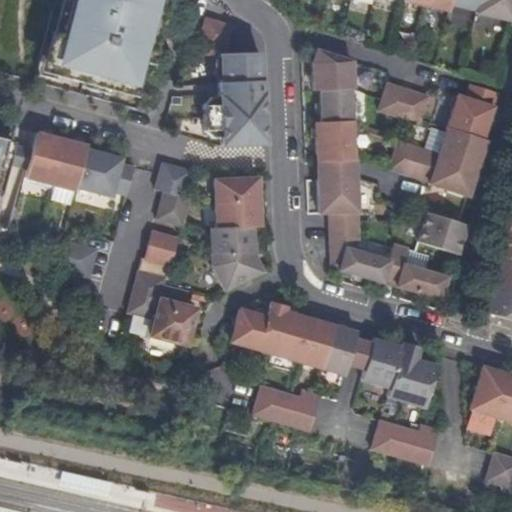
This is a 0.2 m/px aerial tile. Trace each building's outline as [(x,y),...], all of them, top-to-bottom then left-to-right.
[(70,0),(60,41),(52,39),(47,61),(57,63),(54,74),(83,81),(84,80),(132,92),(140,62),(155,0),(70,0)] [(70,0),(60,0),(50,38),(52,39),(60,41),(70,0)] [(164,0),(155,0),(140,62),(148,64),(164,0)] [(473,13),(511,22),(511,19),(511,0),(402,0),(402,1),(445,11),(447,4),(474,11),(473,13)] [(258,52),(227,54),(226,41),(229,27),(205,20),(204,22),(199,38),(199,57),(218,56),(219,84),(216,84),(217,98),(209,98),(201,106),(203,132),(211,139),(219,139),(220,146),(262,143),(258,52)] [(312,123),(314,164),(351,162),(348,89),(350,88),(349,62),(313,51),(309,61),(311,90),(319,90),(321,122),(312,123)] [(425,96),(385,83),(376,111),(416,124),(425,96)] [(481,139),(495,94),(466,85),(462,98),(454,95),(435,154),(394,142),(386,169),(425,182),(425,184),(466,197),(467,196),(484,141),(481,139)] [(85,146),(34,133),(30,150),(25,169),(23,178),(73,191),(74,188),(110,197),(111,192),(126,196),(133,168),(118,164),(120,159),(84,150),(85,146)] [(0,187),(6,164),(11,145),(12,143),(0,139),(0,187)] [(25,169),(30,150),(11,145),(6,164),(25,169)] [(351,162),(314,164),(315,179),(353,177),(353,162),(351,162)] [(163,193),(156,220),(183,227),(190,199),(183,197),(190,172),(189,172),(161,165),(155,191),(163,193)] [(327,242),(328,268),(381,283),(384,273),(396,276),(393,286),(437,300),(444,277),(401,263),(404,249),(391,244),(385,260),(343,247),(342,243),(355,242),(353,177),(315,179),(316,214),(325,213),(327,242)] [(212,267),(224,292),(262,272),(252,256),(251,228),(260,227),(258,178),(213,181),(216,229),(210,229),(212,267)] [(499,259),(484,313),(511,321),(511,195),(507,213),(509,214),(497,259),(499,259)] [(463,225),(425,213),(415,242),(454,255),(463,225)] [(151,232),(144,260),(171,267),(178,239),(153,233),(151,232)] [(57,240),(50,267),(78,274),(85,247),(57,240)] [(85,247),(78,274),(88,277),(95,249),(85,247)] [(139,273),(129,314),(155,320),(151,336),(187,345),(196,309),(186,306),(189,293),(163,286),(165,279),(141,273),(139,273)] [(384,273),(381,283),(393,286),(396,276),(384,273)] [(264,318),(241,311),(239,310),(229,344),(344,376),(346,367),(354,340),(356,333),(313,321),(284,312),(285,308),(269,303),(264,318)] [(362,371),(359,381),(388,390),(385,398),(421,409),(435,367),(415,361),(418,349),(401,344),(400,348),(372,339),(370,345),(362,371)] [(370,345),(354,340),(346,367),(362,371),(370,345)] [(511,376),(480,368),(468,410),(511,423),(511,376)] [(261,389),(253,416),(310,432),(320,397),(302,392),(300,400),(261,389)] [(379,423),(370,450),(427,467),(437,432),(420,427),(418,434),(379,423)] [(511,460),(493,456),(485,484),(511,491),(511,490),(511,460)]
